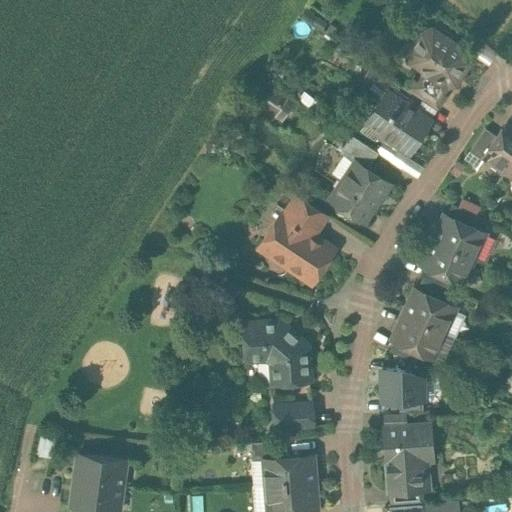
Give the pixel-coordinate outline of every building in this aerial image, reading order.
[(466,51),(432,28),(422,30),(415,40),(412,38),(404,40),(400,46),(401,54),(407,58),(413,56),(424,64),(425,71),(421,77),(422,83),(438,93),(444,84),(454,82),(469,61),(466,51)] [(401,84),(374,66),(370,64),(363,76),(386,90),(387,89),(394,94),(401,84)] [(293,102),(261,81),(250,98),(264,108),(282,119),(293,102)] [(438,93),(422,83),(415,94),(437,108),(444,97),(438,93)] [(394,94),(387,89),(386,90),(371,113),(373,119),(384,126),(380,132),(381,138),(388,142),(394,141),(408,151),(430,118),(394,94)] [(511,161),(511,120),(508,118),(483,154),(506,170),(511,161)] [(379,151),(351,132),(339,150),(355,161),(356,159),(368,167),(379,151)] [(355,161),(339,150),(325,140),(318,151),(315,169),(339,185),(355,161)] [(368,167),(356,159),(355,161),(339,185),(330,197),(341,204),(339,207),(340,210),(347,215),(351,214),(352,212),(363,219),(389,181),(368,167)] [(325,212),(298,193),(287,210),(288,211),(285,215),(312,233),(325,212)] [(477,214),(452,202),(447,213),(472,225),(477,214)] [(447,213),(445,213),(433,238),(473,256),(484,231),(472,225),(447,213)] [(312,233),(285,215),(276,230),(270,226),(258,244),(290,266),(293,263),(313,276),(311,280),(313,281),(335,248),(312,233)] [(473,256),(433,238),(421,264),(423,264),(453,278),(461,282),(473,256)] [(453,278),(423,264),(418,276),(422,277),(448,289),(448,288),(453,278)] [(448,289),(422,277),(417,288),(446,301),(451,290),(448,288),(448,289)] [(417,288),(415,287),(404,313),(443,331),(455,305),(446,301),(417,288)] [(443,331),(404,313),(392,338),(394,339),(419,351),(432,356),(443,331)] [(307,343),(279,318),(263,320),(263,322),(245,323),(245,321),(242,321),(245,359),(266,357),(271,361),(273,383),(310,380),(307,343)] [(419,351),(394,339),(389,350),(415,362),(419,351)] [(422,378),(398,367),(381,368),(382,400),(399,399),(422,399),(423,398),(422,378)] [(511,368),(503,385),(511,389),(511,368)] [(422,399),(399,399),(399,411),(423,410),(422,399)] [(274,404),(276,427),(313,424),(311,402),(274,404)] [(430,422),(384,425),(389,491),(422,488),(421,473),(427,467),(426,456),(432,456),(430,422)] [(279,439),(250,441),(252,459),(264,458),(264,457),(280,456),(279,439)] [(125,458),(78,452),(74,478),(122,484),(125,458)] [(280,456),(264,457),(264,458),(266,483),(314,480),(312,454),(280,456)] [(122,484),(74,478),(71,504),(118,510),(122,484)] [(314,480),(266,483),(268,510),(268,511),(284,509),(316,507),(314,480)] [(422,488),(389,491),(390,504),(404,503),(424,502),(422,488)] [(424,502),(404,503),(404,511),(431,511),(430,501),(424,502)]
